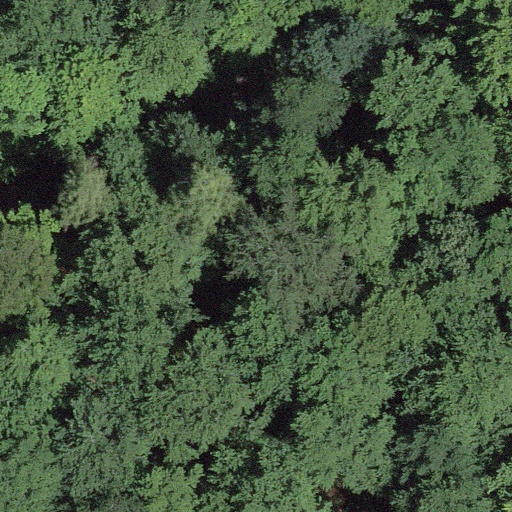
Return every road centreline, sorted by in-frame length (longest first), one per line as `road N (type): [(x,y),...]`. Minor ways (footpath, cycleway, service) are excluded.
road 1 (track): [(0,215),(455,0)]
road 2 (track): [(210,0),(141,148)]
